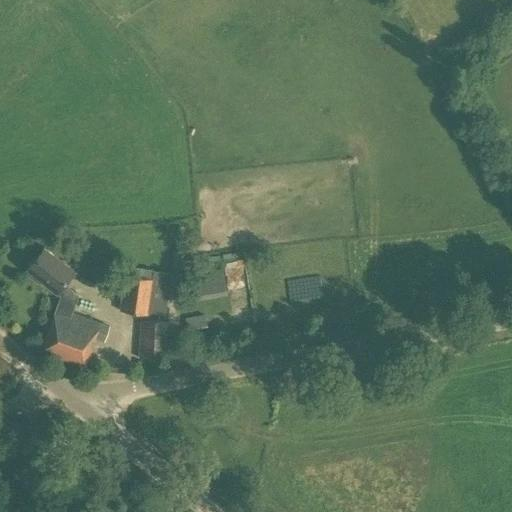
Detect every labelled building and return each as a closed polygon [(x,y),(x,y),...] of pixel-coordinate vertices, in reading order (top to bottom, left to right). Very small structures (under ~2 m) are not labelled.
[(104,340),(109,326),(71,313),(77,295),(64,284),(74,272),(45,248),(28,269),(60,295),(41,351),(86,367),(96,337),(104,340)] [(193,299),(224,294),(220,268),(189,273),(193,299)] [(163,315),(170,274),(152,271),(150,280),(123,276),(118,311),(148,316),(149,313),(163,315)] [(186,331),(205,328),(203,316),(184,319),(186,331)] [(167,325),(167,322),(140,321),(139,358),(167,360),(168,335),(165,335),(166,325),(167,325)]
